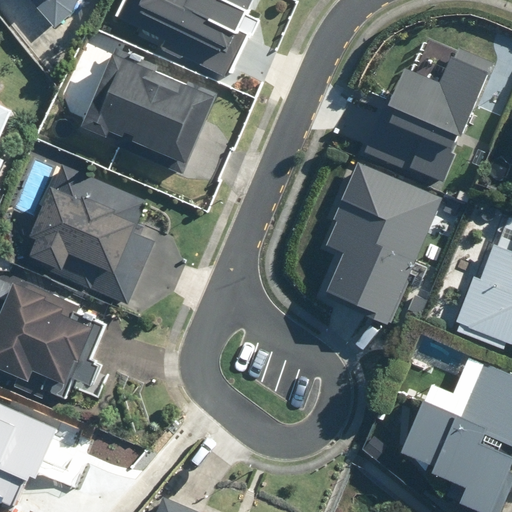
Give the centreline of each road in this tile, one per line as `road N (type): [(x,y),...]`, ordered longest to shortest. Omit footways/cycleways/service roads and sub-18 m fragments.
road 1 (residential): [(226,294),(324,55),(366,0)]
road 2 (residential): [(226,294),(200,356),(202,380),(216,402),(270,443),(299,446),(321,429),(337,389),(329,367)]
road 3 (residential): [(329,367),(226,294)]
